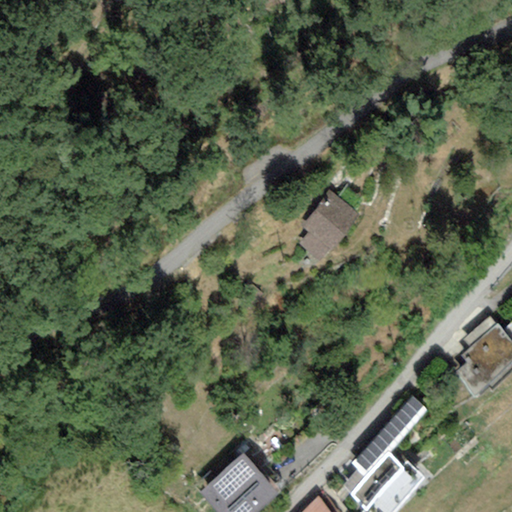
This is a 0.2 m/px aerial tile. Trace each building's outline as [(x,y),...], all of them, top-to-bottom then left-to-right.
[(357,215),(328,191),(299,226),(308,233),(297,245),(318,262),(357,215)] [(470,347),(496,325),(489,317),(463,339),(470,347)] [(474,396),(511,361),(511,343),(497,323),(496,325),(470,347),(460,356),(466,364),(456,372),(474,396)] [(426,410),(412,397),(351,463),(364,477),(349,494),(364,510),(362,511),(394,511),(422,477),(407,461),(403,465),(390,452),(426,410)] [(257,511),(278,494),(243,454),(201,492),(218,511),(257,511)] [(331,511),(318,496),(302,511),(331,511)]
